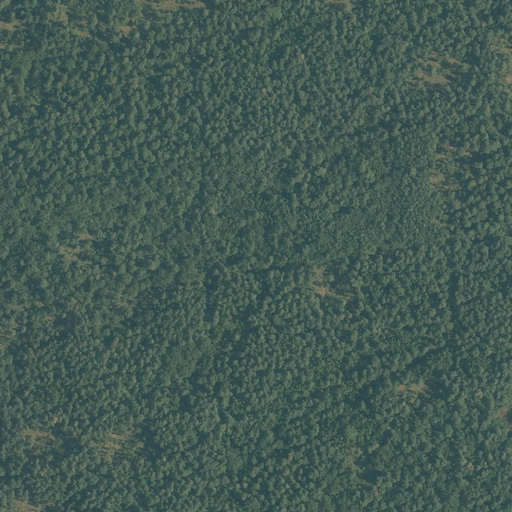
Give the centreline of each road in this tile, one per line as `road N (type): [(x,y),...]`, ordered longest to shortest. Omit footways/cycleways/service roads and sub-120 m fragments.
road 1 (track): [(511,236),(0,312)]
road 2 (track): [(446,246),(451,342),(338,403)]
